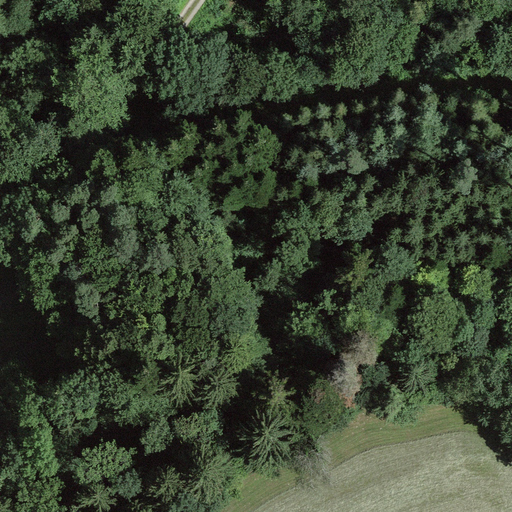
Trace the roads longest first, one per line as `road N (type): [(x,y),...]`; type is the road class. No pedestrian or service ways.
road 1 (track): [(511,82),(299,101),(186,130)]
road 2 (track): [(0,220),(99,159),(192,0)]
